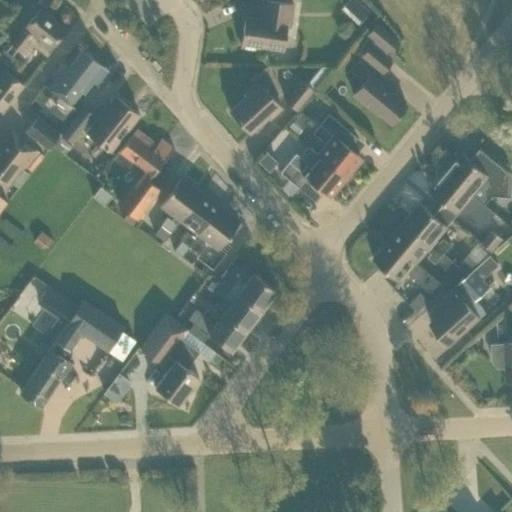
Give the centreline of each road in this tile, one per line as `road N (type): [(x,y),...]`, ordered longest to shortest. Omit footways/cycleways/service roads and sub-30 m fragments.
road 1 (residential): [(324,264),(511,28)]
road 2 (residential): [(198,443),(324,264)]
road 3 (residential): [(324,264),(178,106)]
road 4 (unclassified): [(198,443),(0,453)]
road 5 (unclassified): [(385,433),(198,443)]
road 6 (residential): [(385,433),(376,335),(324,264)]
road 7 (residential): [(0,130),(88,18)]
road 8 (unclassified): [(511,424),(385,433)]
road 9 (residential): [(178,106),(88,18)]
